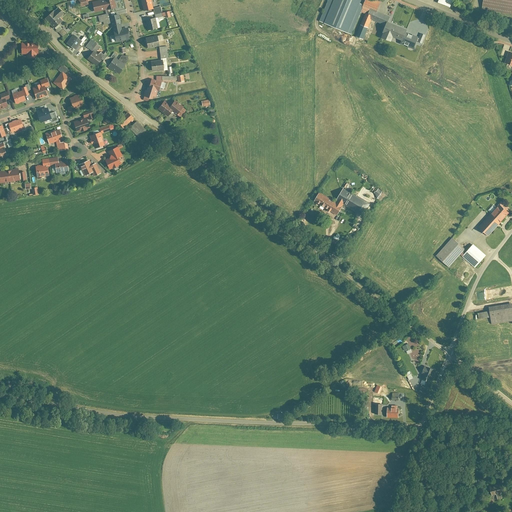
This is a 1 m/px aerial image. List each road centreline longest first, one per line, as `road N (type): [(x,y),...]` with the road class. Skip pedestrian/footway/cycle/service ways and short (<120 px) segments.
road 1 (residential): [(0,396),(114,415),(421,428)]
road 2 (residential): [(129,103),(450,354)]
road 3 (residential): [(511,233),(477,279),(450,354)]
